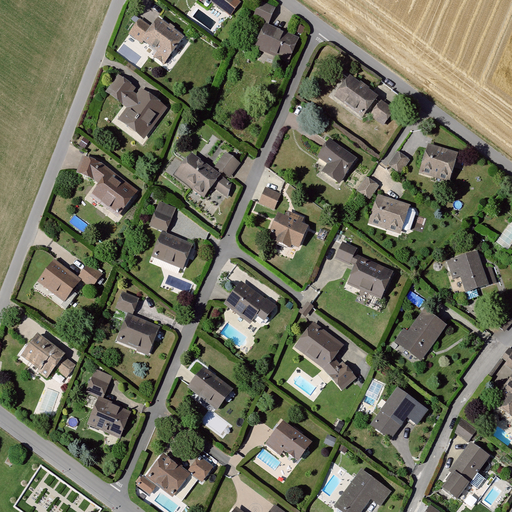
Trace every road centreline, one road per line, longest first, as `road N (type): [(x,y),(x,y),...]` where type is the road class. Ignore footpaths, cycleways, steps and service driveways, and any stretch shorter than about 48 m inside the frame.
road 1 (residential): [(114,497),(322,27)]
road 2 (residential): [(119,0),(0,308)]
road 3 (residential): [(511,169),(322,27)]
road 4 (residential): [(409,511),(454,409),(511,335)]
road 5 (residential): [(0,412),(114,497)]
